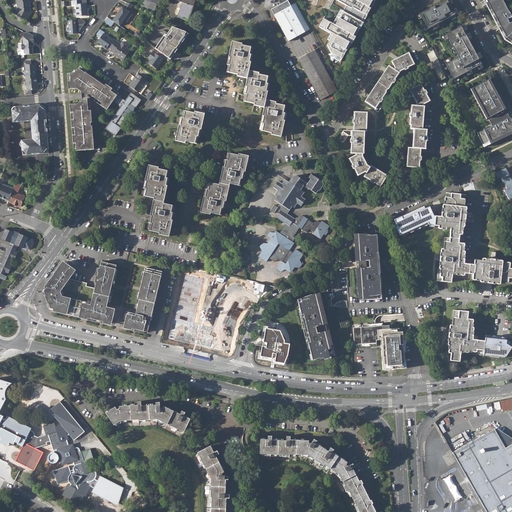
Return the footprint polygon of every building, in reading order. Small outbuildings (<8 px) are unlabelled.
[(31,10),(30,2),(29,2),(28,0),(16,0),(17,10),(15,14),(17,16),(26,21),(30,14),(29,14),(30,10),(31,10)] [(75,4),(76,16),(81,15),(84,16),(87,15),(86,3),(81,4),(80,0),(71,0),(72,0),(72,4),(75,4)] [(158,0),(157,0),(151,0),(149,6),(155,8),(158,0)] [(174,0),(180,2),(183,3),(177,17),(188,21),(196,0),(174,0)] [(373,0),(336,0),(346,5),(342,12),(339,11),(336,17),(339,18),(335,26),(323,20),(318,28),(329,34),(326,40),(328,41),(326,45),(333,59),(339,62),(373,0)] [(447,0),(420,13),(428,27),(455,14),(447,0)] [(481,0),(503,41),(511,45),(511,22),(508,25),(507,22),(506,21),(506,20),(507,20),(508,20),(509,20),(509,19),(510,19),(510,18),(510,17),(507,13),(500,0),(495,0),(494,0),(481,0)] [(271,10),(288,42),(305,33),(310,30),(295,3),(290,6),(287,1),(281,4),(271,10)] [(121,6),(111,20),(118,26),(123,19),(126,22),(132,13),(127,10),(132,4),(126,2),(122,7),(121,6)] [(149,6),(144,4),(142,8),(154,12),(155,8),(149,6)] [(82,20),(69,20),(69,34),(83,33),(82,20)] [(460,25),(446,33),(458,56),(445,63),(451,74),(449,75),(451,78),(453,77),(453,79),(482,64),(460,25)] [(165,56),(170,60),(189,34),(185,32),(173,27),(166,37),(164,36),(155,49),(165,56)] [(23,33),(24,44),(22,44),(22,49),(20,50),(18,52),(18,55),(32,54),(32,46),(34,44),(33,36),(26,32),(23,33)] [(108,47),(111,50),(117,42),(113,39),(112,41),(103,34),(98,42),(101,45),(103,46),(102,47),(106,50),(108,47)] [(114,54),(117,56),(117,57),(123,61),(130,51),(126,49),(128,47),(122,42),(120,44),(117,42),(111,50),(110,51),(114,54)] [(242,44),(232,42),(228,58),(230,58),(228,65),(230,66),(228,73),(237,75),(237,76),(247,79),(249,71),(251,63),(249,62),(251,55),(249,55),(251,48),(242,45),(242,44)] [(425,50),(439,81),(446,78),(432,47),(425,50)] [(155,48),(152,52),(148,58),(150,59),(148,63),(156,69),(165,56),(155,49),(155,48)] [(298,59),(312,86),(329,77),(314,50),(298,59)] [(408,53),(392,62),(393,65),(392,69),(397,72),(401,70),(400,69),(403,68),(404,69),(405,70),(408,69),(408,67),(411,66),(410,65),(414,63),(408,53)] [(25,65),(26,75),(35,74),(34,68),(35,68),(35,64),(31,64),(31,60),(23,61),(23,65),(25,65)] [(89,94),(102,103),(100,105),(106,110),(113,101),(121,107),(105,129),(106,130),(107,129),(115,134),(115,135),(116,136),(126,122),(127,119),(128,120),(130,115),(131,116),(132,111),(133,112),(135,108),(136,108),(139,104),(128,96),(125,101),(117,95),(118,93),(93,76),(91,78),(85,74),(87,71),(80,67),(75,73),(67,74),(69,90),(77,89),(81,92),(82,100),(78,104),(70,104),(74,151),(94,149),(92,126),(91,126),(90,122),(92,122),(91,110),(88,111),(87,95),(89,94)] [(396,80),(395,80),(397,77),(396,77),(399,73),(397,72),(392,69),(389,67),(379,83),(389,89),(391,86),(393,83),(394,84),(396,80)] [(259,73),(249,71),(247,79),(245,87),(247,87),(245,95),(247,95),(245,102),(254,104),(254,105),(264,108),(266,100),(268,92),(266,91),(268,84),(266,84),(268,77),(259,74),(259,73)] [(37,89),(36,78),(35,78),(35,74),(26,75),(27,89),(27,90),(31,90),(37,89)] [(136,79),(131,87),(138,92),(144,83),(143,83),(146,80),(137,74),(134,77),(136,79)] [(320,100),(337,91),(329,77),(312,86),(320,100)] [(476,133),(483,147),(511,133),(511,120),(510,117),(508,112),(489,79),(470,89),(490,127),(476,133)] [(144,83),(138,92),(141,94),(146,85),(144,83)] [(389,89),(379,83),(366,103),(376,109),(379,105),(381,103),(382,103),(384,100),(383,100),(385,97),(384,96),(386,92),(387,92),(389,89)] [(424,91),(420,84),(410,90),(412,93),(411,94),(417,104),(417,106),(423,106),(423,105),(429,101),(426,97),(427,97),(426,94),(427,93),(425,90),(424,91)] [(128,96),(139,104),(141,100),(130,93),(128,96)] [(276,102),(266,100),(264,108),(262,116),(264,116),(262,123),(264,124),(262,131),(271,133),(271,134),(281,137),(285,121),(283,120),(285,113),(283,113),(285,106),(276,104),(276,102)] [(46,119),(45,110),(38,105),(30,106),(23,107),(23,106),(12,107),(13,122),(20,122),(20,123),(24,123),(24,121),(31,121),(33,139),(21,140),(22,155),(49,153),(47,131),(46,131),(45,119),(46,119)] [(422,129),(424,106),(423,106),(417,106),(412,106),(412,110),(411,110),(411,113),(410,113),(409,117),(411,117),(410,120),(411,120),(411,129),(415,129),(422,129)] [(194,113),(185,111),(183,118),(182,118),(180,125),(179,125),(175,141),(185,143),(186,141),(195,144),(196,136),(198,137),(199,130),(201,130),(204,114),(194,112),(194,113)] [(366,129),(367,112),(355,112),(355,116),(354,116),(354,119),(353,119),(353,123),(354,123),(353,131),(364,131),(364,128),(366,129)] [(345,124),(341,131),(341,132),(341,133),(342,134),(344,136),(342,140),(342,141),(343,142),(344,144),(345,144),(346,143),(350,137),(348,136),(351,132),(351,126),(350,125),(349,124),(347,124),(345,124)] [(426,137),(426,130),(422,129),(415,129),(415,133),(414,133),(412,148),(420,149),(424,149),(424,145),(425,145),(425,141),(427,141),(427,137),(426,137)] [(364,131),(353,131),(352,136),(352,135),(351,139),(350,139),(350,143),(351,143),(351,149),(352,150),(352,154),(356,154),(362,154),(362,150),(363,150),(364,131)] [(412,148),(408,148),(407,167),(418,168),(418,164),(419,164),(419,161),(421,161),(421,157),(420,156),(420,149),(412,148)] [(238,155),(229,153),(227,160),(226,160),(224,167),(223,167),(219,183),(229,185),(229,184),(239,186),(240,179),(242,179),(243,172),(245,172),(248,156),(238,154),(238,155)] [(362,156),(362,154),(356,154),(355,156),(350,158),(352,162),(351,162),(353,165),(352,166),(353,169),(354,168),(356,171),(357,171),(359,175),(365,172),(366,172),(369,167),(367,166),(362,156)] [(148,165),(145,181),(146,182),(145,189),(146,189),(145,196),(153,198),(153,200),(163,202),(167,186),(166,186),(167,178),(166,178),(167,171),(158,169),(158,168),(148,165)] [(387,176),(371,166),(369,167),(366,172),(364,175),(368,178),(368,179),(371,180),(370,182),(373,183),(374,182),(377,184),(377,183),(381,186),(387,176)] [(497,173),(494,174),(497,180),(500,179),(503,184),(509,181),(506,175),(508,174),(505,169),(497,173)] [(282,184),(278,181),(273,188),(277,191),(274,195),(276,196),(274,200),(280,204),(277,207),(274,205),(270,211),(274,213),(275,212),(278,214),(276,217),(285,224),(279,233),(276,231),(274,233),(269,232),(267,236),(270,239),(267,244),(262,243),(260,247),(262,251),(260,255),(260,258),(266,262),(269,258),(274,262),(278,259),(282,262),(277,269),(281,272),(285,269),(291,273),(294,268),(299,268),(302,264),(299,260),(302,256),(301,253),(295,249),(293,253),(289,250),(294,243),(292,242),(295,238),(293,237),(299,228),(306,232),(309,229),(314,232),(313,234),(320,239),(324,234),(325,232),(327,234),(328,232),(327,229),(329,226),(321,221),(320,223),(317,221),(313,223),(301,215),(294,218),(287,214),(292,207),(294,208),(297,203),(301,197),(304,192),(301,190),(303,186),(316,194),(318,191),(319,191),(323,186),(322,181),(311,174),(308,178),(310,179),(307,183),(296,176),(293,176),(289,182),(285,179),(282,184)] [(511,186),(509,181),(503,184),(506,190),(503,191),(506,196),(511,192),(511,186)] [(0,196),(9,200),(13,191),(14,189),(14,188),(11,187),(10,192),(0,188),(0,186),(1,184),(0,183),(0,196)] [(219,185),(210,183),(208,190),(207,189),(205,196),(203,196),(200,212),(210,214),(210,213),(220,215),(221,208),(223,208),(224,201),(226,201),(229,185),(219,183),(219,185)] [(0,186),(0,188),(10,192),(11,187),(1,184),(0,186)] [(14,192),(10,202),(20,206),(24,195),(19,193),(21,188),(15,185),(14,188),(14,189),(13,191),(14,192)] [(465,195),(445,193),(444,205),(443,204),(442,212),(441,217),(435,216),(434,227),(436,228),(446,229),(446,226),(450,227),(449,237),(444,237),(443,249),(442,249),(441,255),(441,256),(440,256),(440,261),(440,268),(438,268),(436,280),(451,282),(451,277),(480,280),(480,281),(487,282),(487,283),(492,283),(492,282),(500,283),(500,282),(511,283),(511,281),(511,262),(502,262),(502,261),(495,260),(495,257),(490,256),(490,260),(482,259),(482,260),(470,259),(470,261),(470,264),(463,264),(463,260),(464,251),(463,251),(465,227),(463,227),(464,219),(469,220),(469,215),(464,215),(465,207),(464,207),(465,195)] [(297,203),(301,206),(305,200),(301,197),(297,203)] [(163,202),(153,200),(150,216),(151,216),(150,224),(151,224),(150,231),(159,233),(159,234),(169,236),(172,220),(171,220),(172,213),(171,212),(172,206),(163,204),(163,202)] [(424,206),(394,221),(397,227),(395,228),(400,237),(427,225),(428,226),(434,227),(435,216),(430,207),(425,209),(424,206)] [(1,239),(10,242),(18,246),(28,250),(32,248),(35,242),(33,239),(20,234),(20,233),(14,231),(6,228),(1,239)] [(355,250),(356,261),(358,261),(358,268),(357,268),(357,279),(359,279),(359,283),(358,283),(359,297),(362,297),(363,300),(381,298),(377,234),(354,236),(355,246),(357,246),(357,250),(355,250)] [(0,278),(5,280),(6,279),(5,278),(6,276),(5,276),(6,272),(9,273),(12,266),(10,264),(12,258),(15,260),(18,253),(15,252),(17,248),(9,245),(0,265),(0,278)] [(46,287),(43,291),(50,308),(54,309),(54,310),(87,318),(103,321),(103,322),(110,324),(114,308),(106,307),(107,302),(110,289),(109,289),(110,284),(112,284),(114,276),(115,277),(116,273),(114,272),(116,265),(101,261),(99,268),(98,268),(97,272),(98,272),(97,276),(96,276),(94,283),(97,283),(96,288),(95,289),(94,289),(94,291),(88,289),(89,287),(86,286),(87,283),(69,279),(74,271),(64,263),(62,266),(60,265),(55,274),(51,280),(50,280),(45,287),(46,287)] [(162,271),(145,267),(141,281),(143,281),(142,285),(140,285),(137,299),(139,299),(135,314),(128,312),(124,327),(131,329),(132,329),(147,332),(160,278),(162,271)] [(230,349),(241,296),(203,288),(202,293),(185,290),(177,327),(209,334),(207,344),(230,349)] [(298,301),(311,355),(312,360),(334,356),(331,345),(330,345),(329,342),(330,341),(328,331),(326,331),(325,325),(326,324),(324,314),(322,314),(321,310),(323,310),(320,296),(316,297),(315,294),(301,298),(301,300),(298,301)] [(473,312),(453,310),(451,325),(450,325),(448,337),(449,337),(448,345),(446,344),(444,360),(459,361),(460,353),(483,356),(485,341),(477,340),(478,335),(472,335),(473,327),(472,327),(473,312)] [(389,329),(389,325),(353,327),(354,344),(376,343),(376,340),(383,339),(384,345),(382,345),(384,369),(403,368),(403,363),(404,363),(403,348),(402,345),(403,345),(402,332),(397,332),(397,328),(389,329)] [(279,330),(265,328),(261,352),(259,351),(257,359),(271,361),(272,363),(284,365),(288,356),(290,344),(284,343),(285,341),(279,330)] [(501,337),(485,335),(485,341),(483,356),(505,359),(511,348),(509,346),(511,343),(501,337)] [(10,384),(12,383),(0,379),(0,410),(6,399),(5,396),(5,393),(6,390),(7,387),(9,385),(10,384)] [(511,398),(500,401),(503,412),(511,409),(511,398)] [(60,401),(49,410),(61,425),(67,432),(74,441),(85,432),(60,401)] [(115,407),(106,413),(114,425),(120,421),(138,419),(138,420),(157,419),(184,432),(190,419),(183,416),(185,412),(181,411),(180,414),(163,406),(162,408),(160,407),(160,402),(156,402),(156,405),(142,406),(141,402),(137,402),(137,405),(119,406),(119,408),(117,410),(115,407)] [(67,484),(66,486),(62,495),(68,498),(71,499),(71,501),(79,505),(84,496),(86,497),(91,486),(87,483),(87,482),(92,481),(94,479),(96,477),(97,475),(96,472),(95,470),(93,471),(89,460),(81,463),(79,458),(81,457),(81,455),(78,448),(76,447),(74,448),(68,445),(66,439),(69,439),(67,432),(61,425),(56,426),(55,426),(54,424),(53,423),(43,426),(46,435),(37,437),(35,436),(33,432),(31,431),(30,430),(31,428),(7,416),(5,420),(2,418),(3,416),(0,414),(0,437),(13,444),(15,440),(16,440),(16,441),(18,442),(17,444),(22,446),(24,442),(25,440),(30,443),(29,445),(34,448),(35,448),(47,444),(46,442),(50,441),(53,451),(60,449),(60,450),(60,451),(59,454),(59,456),(61,460),(62,460),(67,463),(73,461),(74,466),(74,467),(73,468),(74,472),(71,473),(70,474),(68,477),(68,481),(71,484),(70,485),(67,484)] [(511,511),(511,438),(496,428),(452,453),(486,511),(511,511)] [(260,439),(259,454),(289,455),(289,454),(308,455),(323,465),(324,464),(339,474),(347,491),(349,490),(359,511),(375,511),(372,504),(373,503),(371,500),(370,500),(362,484),(363,484),(361,480),(359,481),(352,468),(354,467),(353,463),(348,466),(346,464),(347,462),(332,452),(334,450),(330,447),(328,451),(316,443),(317,441),(314,439),(311,443),(308,443),(308,440),(290,439),(290,436),(286,436),(286,440),(272,439),(272,436),(268,436),(268,439),(260,439)] [(29,445),(24,442),(22,446),(14,460),(34,471),(44,452),(35,448),(34,448),(29,445)] [(228,476),(223,475),(222,473),(224,472),(215,456),(219,454),(217,450),(214,452),(210,446),(197,452),(211,478),(210,497),(211,497),(210,511),(225,511),(226,498),(229,498),(229,494),(225,494),(226,479),(228,480),(228,476)] [(57,462),(58,461),(59,459),(59,457),(58,455),(57,453),(55,452),(53,452),(51,452),(50,453),(48,454),(47,456),(47,458),(47,460),(48,461),(50,463),(51,463),(53,464),(55,463),(57,462)] [(70,474),(71,473),(69,466),(53,471),(58,484),(68,481),(68,477),(70,474)] [(124,487),(100,475),(98,481),(94,479),(92,481),(87,482),(87,483),(91,486),(94,488),(92,492),(117,506),(124,487)]
